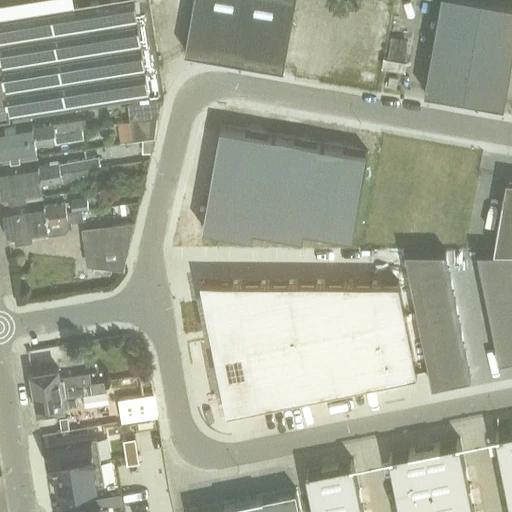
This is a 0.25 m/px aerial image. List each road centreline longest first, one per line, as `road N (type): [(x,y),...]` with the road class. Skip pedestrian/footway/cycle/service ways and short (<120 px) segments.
road 1 (residential): [(511,135),(207,88),(184,110),(152,238),(157,300)]
road 2 (residential): [(157,300),(180,424),(201,450),(239,454),(511,400)]
road 3 (residential): [(0,328),(157,300)]
road 4 (residential): [(22,511),(0,370)]
